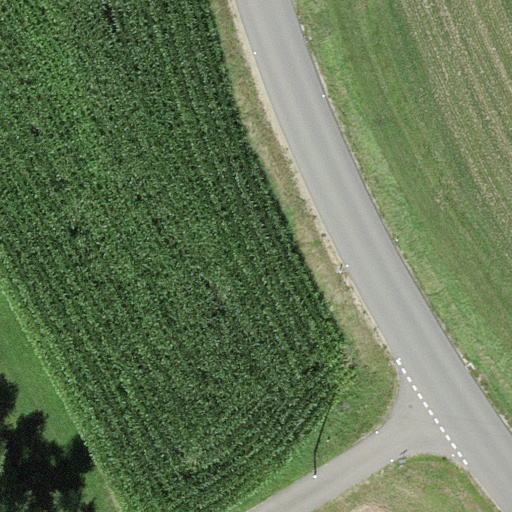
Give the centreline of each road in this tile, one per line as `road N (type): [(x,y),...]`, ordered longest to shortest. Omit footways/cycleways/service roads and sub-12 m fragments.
road 1 (tertiary): [(270,0),(366,232),(448,386),(511,474)]
road 2 (track): [(448,386),(268,511)]
